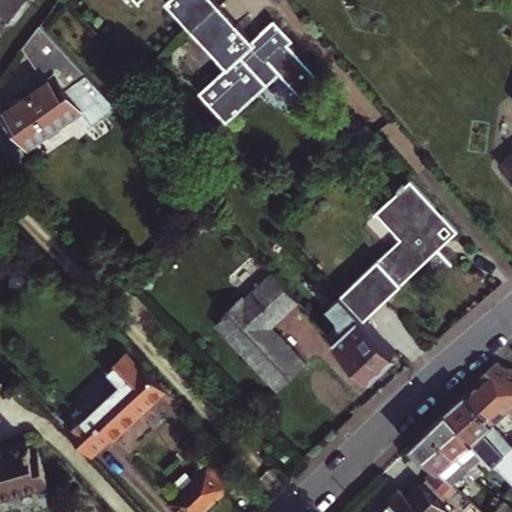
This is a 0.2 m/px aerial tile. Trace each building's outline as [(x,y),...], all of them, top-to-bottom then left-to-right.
[(0,0),(0,33),(26,0),(0,0)] [(135,0),(138,3),(140,0),(165,0),(192,29),(219,4),(216,0),(135,0)] [(254,42),(249,35),(219,4),(192,29),(227,66),(199,90),(224,117),(278,68),(282,73),(306,98),(325,80),(290,43),(294,38),(271,14),(258,27),(264,33),(254,42)] [(40,24),(23,48),(47,82),(3,112),(6,117),(14,128),(28,148),(79,111),(89,126),(117,106),(40,24)] [(258,27),(249,35),(254,42),(264,33),(258,27)] [(228,121),(282,73),(278,68),(224,117),(228,121)] [(14,128),(6,117),(1,120),(9,132),(14,128)] [(511,158),(503,167),(511,176),(511,158)] [(450,218),(414,176),(377,211),(402,238),(342,293),(365,317),(441,247),(430,236),(450,218)] [(441,247),(461,230),(450,218),(430,236),(441,247)] [(272,374),(284,385),(308,362),(282,334),(278,338),(269,329),(274,325),(299,300),(272,272),(247,296),(244,294),(225,312),(227,314),(222,318),(241,340),(236,345),(268,378),(272,374)] [(329,332),(370,375),(397,352),(365,317),(342,293),(330,304),(336,310),(333,312),(336,320),(339,323),(329,332)] [(241,340),(222,318),(216,324),(236,345),(241,340)] [(278,338),(282,334),(274,325),(269,329),(278,338)] [(70,428),(94,454),(113,435),(115,437),(166,389),(144,363),(140,367),(126,351),(110,367),(123,382),(94,411),(91,409),(70,428)] [(511,445),(506,451),(486,429),(501,416),(511,406),(511,370),(503,366),(498,364),(481,378),(481,384),(447,413),(487,456),(495,464),(505,471),(511,477),(511,445)] [(272,374),(268,378),(278,390),(284,385),(272,374)] [(447,413),(431,428),(471,470),(487,456),(447,413)] [(506,451),(511,445),(511,428),(501,416),(486,429),(506,451)] [(411,447),(454,486),(471,470),(431,428),(411,447)] [(0,449),(0,497),(51,482),(40,445),(34,447),(33,445),(31,445),(29,441),(0,449)] [(223,472),(186,508),(189,511),(222,511),(243,492),(223,472)] [(377,511),(449,511),(421,484),(407,498),(400,490),(377,511)] [(511,511),(511,508),(506,502),(496,511),(511,511)]
